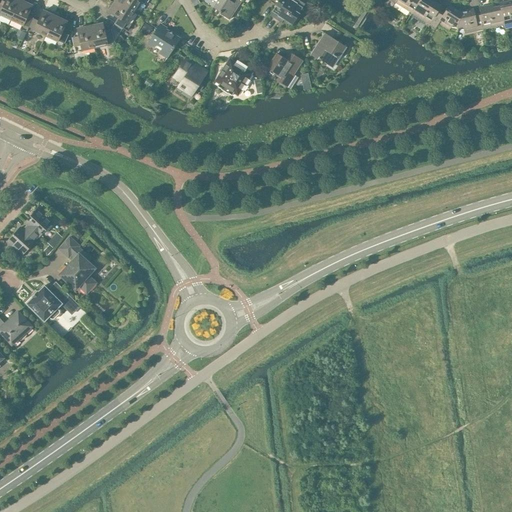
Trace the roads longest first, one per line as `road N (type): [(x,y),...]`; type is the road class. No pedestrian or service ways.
road 1 (unclassified): [(6,511),(295,309),(403,256),(511,219)]
road 2 (secondary): [(301,278),(511,199)]
road 3 (tertiary): [(163,247),(124,193),(20,138)]
road 4 (secondary): [(0,489),(143,387)]
road 5 (residential): [(316,22),(221,45),(181,0)]
